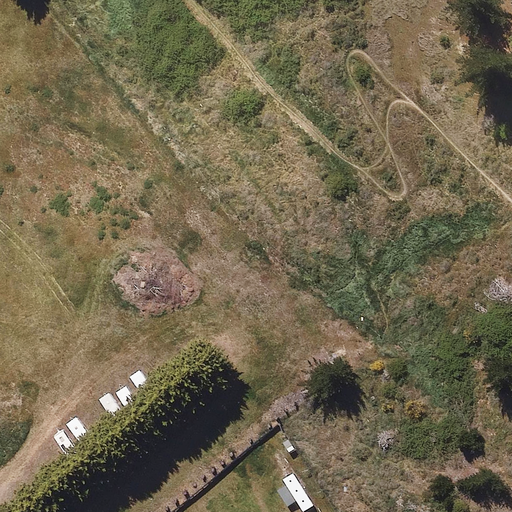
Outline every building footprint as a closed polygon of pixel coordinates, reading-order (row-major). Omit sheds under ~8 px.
[(109,398),(99,409),(115,425),(126,414),(109,398)] [(78,431),(69,441),(84,454),(93,444),(78,431)] [(59,436),(35,456),(51,474),(74,454),(59,436)] [(37,464),(26,471),(40,492),(51,485),(37,464)] [(22,487),(7,488),(9,508),(24,507),(22,487)]
